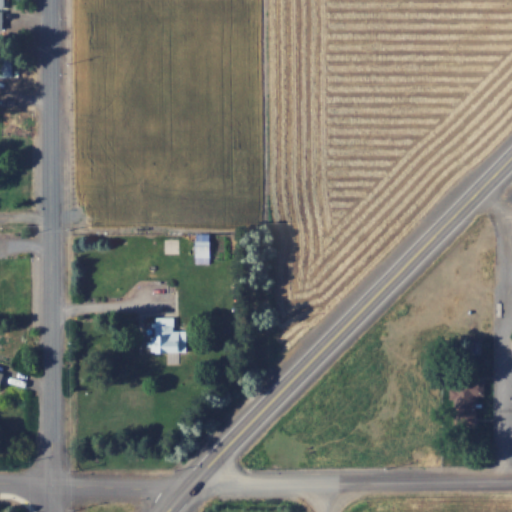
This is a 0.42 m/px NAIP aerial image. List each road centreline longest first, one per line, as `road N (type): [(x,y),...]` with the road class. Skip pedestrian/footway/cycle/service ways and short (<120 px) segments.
road 1 (tertiary): [(50,511),(48,0)]
road 2 (primary): [(192,482),(511,172)]
road 3 (tertiary): [(192,482),(511,480)]
road 4 (residential): [(505,481),(511,333)]
road 5 (secondary): [(50,481),(192,482)]
